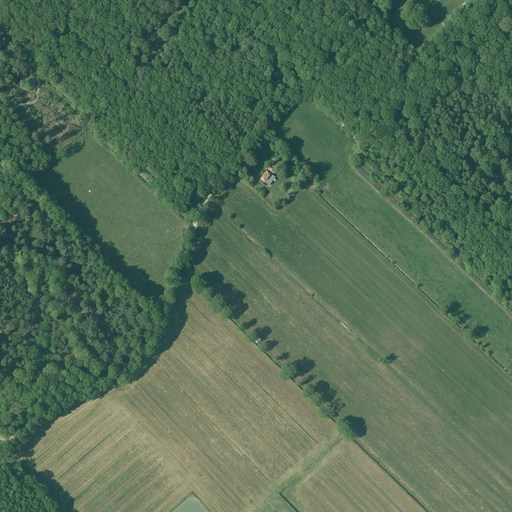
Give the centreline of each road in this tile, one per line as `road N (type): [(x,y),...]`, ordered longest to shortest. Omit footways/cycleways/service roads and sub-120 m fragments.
road 1 (track): [(194,226),(236,155),(299,91),(360,142)]
road 2 (track): [(0,454),(44,410),(120,371),(156,329)]
road 3 (track): [(360,142),(494,8)]
road 4 (track): [(104,379),(20,266),(0,256)]
road 5 (track): [(0,31),(35,66),(38,85),(36,101),(9,111),(0,131)]
